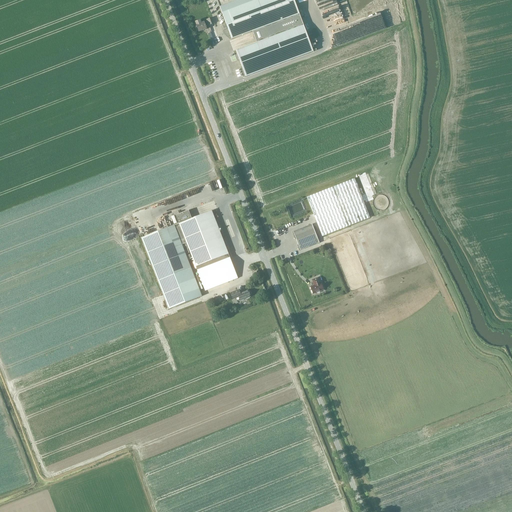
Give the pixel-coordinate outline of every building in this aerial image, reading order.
[(237,0),(219,7),(228,29),(223,30),(223,31),(224,31),(224,34),(227,37),(230,36),(231,39),(253,31),(257,43),(236,50),(245,77),(313,51),(293,0),(237,0)] [(215,23),(213,17),(206,20),(207,21),(204,22),(201,23),(200,20),(195,22),(196,25),(199,32),(207,29),(205,25),(208,24),(208,26),(215,23)] [(331,188),(306,197),(322,236),(346,227),(370,218),(355,178),(331,188)] [(238,279),(211,211),(191,219),(188,211),(175,216),(179,224),(141,239),(158,282),(169,309),(202,296),(185,255),(189,253),(187,249),(188,249),(195,266),(205,291),(238,279)] [(300,251),(319,243),(312,225),(293,232),(300,251)] [(318,293),(319,293),(320,292),(323,290),(320,283),(318,278),(312,280),(314,286),(310,287),(313,294),(316,293),(317,293),(318,293)] [(239,297),(240,301),(250,297),(248,291),(238,294),(237,291),(230,293),(232,297),(235,296),(236,298),(239,297)]
